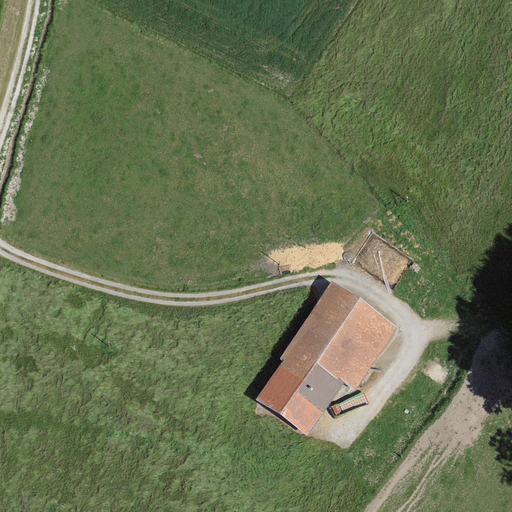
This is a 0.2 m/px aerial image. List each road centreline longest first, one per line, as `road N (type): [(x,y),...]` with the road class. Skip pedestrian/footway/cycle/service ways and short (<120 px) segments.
road 1 (track): [(0,247),(142,296),(208,294),(312,273),(366,285),(412,327),(395,366),(356,417)]
road 2 (track): [(30,0),(0,127)]
